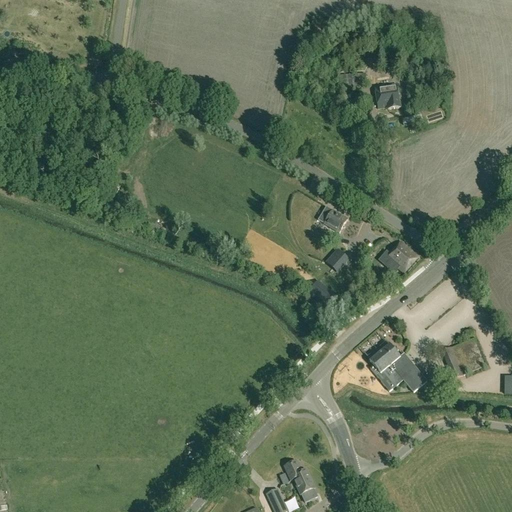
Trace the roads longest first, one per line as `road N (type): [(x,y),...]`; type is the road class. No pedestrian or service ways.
road 1 (unclassified): [(445,262),(260,138),(109,81)]
road 2 (secondary): [(310,381),(445,262)]
road 3 (secondary): [(192,511),(310,381)]
road 4 (unclassified): [(511,427),(443,425),(355,477)]
